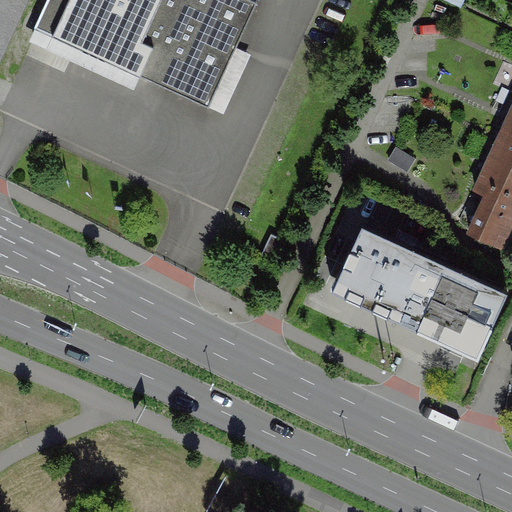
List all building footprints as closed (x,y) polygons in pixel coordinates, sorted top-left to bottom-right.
[(0,0),(0,59),(27,0),(0,0)] [(46,0),(34,27),(53,36),(68,0),(46,0)] [(153,50),(140,45),(160,0),(68,0),(53,36),(51,40),(139,80),(141,76),(153,50)] [(141,76),(210,108),(237,47),(257,3),(249,0),(160,0),(140,45),(153,50),(141,76)] [(465,0),(445,0),(462,8),(465,0)] [(34,27),(28,41),(134,90),(139,80),(51,40),(53,36),(34,27)] [(210,108),(224,114),(252,53),(237,47),(210,108)] [(511,129),(505,127),(494,151),(511,159),(511,129)] [(417,159),(397,147),(389,160),(409,172),(417,159)] [(511,159),(494,151),(482,176),(511,190),(511,159)] [(511,190),(482,176),(477,187),(488,192),(482,205),(511,218),(511,190)] [(511,223),(511,218),(482,205),(470,231),(502,245),(511,223)] [(509,287),(364,221),(334,285),(479,351),(509,287)] [(284,239),(272,233),(262,254),(274,260),(284,239)]
